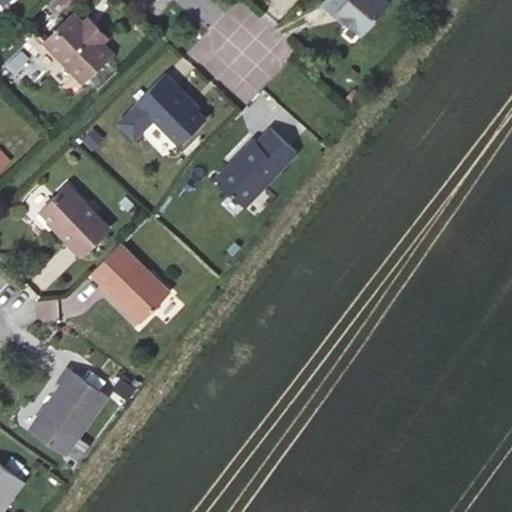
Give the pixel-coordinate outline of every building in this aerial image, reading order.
[(338,10),(349,19),(364,32),(390,2),(387,0),(324,0),(322,2),(335,13),(338,10)] [(346,23),(349,19),(338,10),(335,13),(346,23)] [(108,36),(95,23),(89,29),(83,22),(74,12),(44,41),(83,81),(113,53),(102,42),(108,36)] [(89,29),(95,23),(89,17),(83,22),(89,29)] [(190,95),(165,71),(137,99),(139,100),(119,120),(134,135),(154,116),(180,142),(206,116),(187,98),(190,95)] [(297,151),(271,126),(257,140),(253,137),(215,177),(245,205),(297,151)] [(0,148),(0,156),(6,162),(10,159),(0,148)] [(83,253),(109,227),(66,183),(40,209),(83,253)] [(120,242),(91,272),(141,320),(170,291),(120,242)] [(107,395),(67,366),(57,380),(62,383),(30,427),(66,453),(107,395)] [(0,511),(24,479),(0,462),(0,511)]
